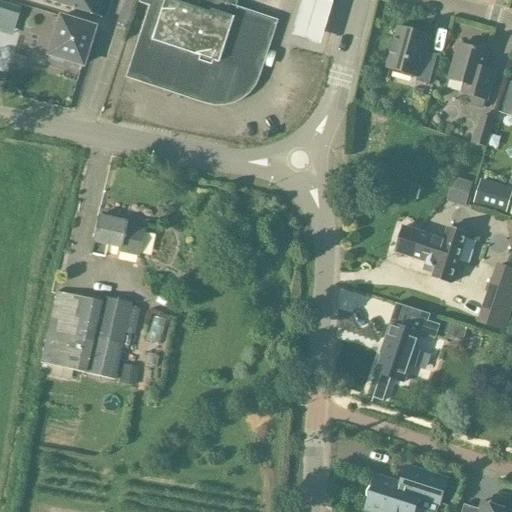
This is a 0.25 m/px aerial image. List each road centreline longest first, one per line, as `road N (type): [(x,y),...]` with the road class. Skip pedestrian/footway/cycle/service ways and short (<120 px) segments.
road 1 (residential): [(317,168),(312,511)]
road 2 (tertiary): [(317,168),(0,119)]
road 3 (tertiary): [(317,168),(359,0)]
road 4 (unknown): [(87,133),(124,0)]
